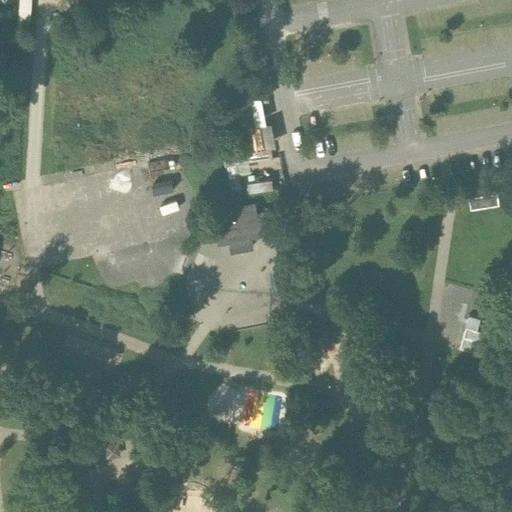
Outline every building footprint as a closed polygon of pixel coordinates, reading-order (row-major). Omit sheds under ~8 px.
[(239,97),(257,95),(253,71),(228,75),(229,83),(237,82),(239,97)] [(240,120),(264,116),(261,94),(237,98),(240,120)] [(236,161),(273,155),(271,146),(224,153),(229,187),(240,185),(236,161)] [(248,179),(250,189),(273,186),(272,175),(248,179)] [(497,188),(466,193),(468,204),(499,200),(497,188)] [(232,205),(224,207),(226,215),(234,213),(236,221),(216,226),(219,237),(228,235),(230,245),(253,240),(251,229),(261,227),(254,197),(232,203),(232,205)] [(461,342),(459,348),(483,355),(490,331),(465,324),(464,330),(461,342)]
